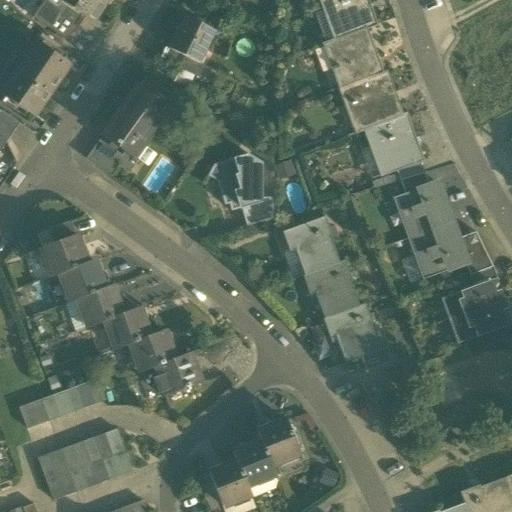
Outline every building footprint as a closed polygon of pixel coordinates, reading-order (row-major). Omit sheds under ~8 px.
[(62,40),(71,26),(54,13),(61,3),(56,0),(47,0),(43,4),(42,5),(33,18),(62,40)] [(92,23),(107,0),(56,0),(61,3),(81,16),(92,23)] [(325,11),(336,40),(365,29),(373,26),(365,6),(368,5),(366,0),(318,0),(322,12),(325,11)] [(81,16),(61,3),(54,13),(71,26),(74,28),(81,16)] [(325,11),(322,12),(314,15),(324,44),(336,40),(325,11)] [(185,58),(198,64),(214,32),(186,19),(171,49),(170,51),(185,58)] [(340,71),(346,87),(379,75),(369,47),(372,46),(365,29),(336,40),(324,44),(323,45),(334,74),(340,71)] [(0,95),(33,118),(69,65),(36,43),(25,58),(16,72),(0,95)] [(163,60),(180,70),(185,58),(170,51),(171,49),(167,47),(160,59),(163,60)] [(16,72),(25,58),(20,54),(10,68),(16,72)] [(185,58),(180,70),(194,78),(198,80),(205,68),(198,64),(185,58)] [(154,72),(173,82),(180,70),(163,60),(154,72)] [(194,78),(180,70),(173,82),(187,90),(194,78)] [(361,133),(364,132),(403,118),(386,73),(379,75),(346,87),(339,90),(346,106),(350,104),(361,133)] [(137,89),(167,111),(173,102),(172,101),(175,98),(144,79),(137,89)] [(103,136),(120,148),(138,161),(143,165),(152,153),(143,146),(167,111),(137,89),(103,136)] [(0,152),(19,124),(0,111),(0,152)] [(204,117),(201,122),(212,128),(215,124),(204,117)] [(405,117),(403,118),(364,132),(370,148),(374,147),(384,176),(396,172),(418,163),(420,163),(412,141),(414,140),(405,117)] [(196,131),(207,138),(212,128),(201,122),(196,131)] [(112,159),(120,148),(103,136),(95,147),(112,159)] [(86,160),(111,178),(120,165),(112,159),(95,147),(86,160)] [(374,147),(370,148),(360,152),(371,181),(384,176),(374,147)] [(112,159),(120,165),(129,172),(138,161),(120,148),(112,159)] [(229,205),(231,212),(241,209),(260,204),(260,201),(260,165),(246,156),(213,166),(207,177),(217,182),(224,206),(229,205)] [(290,161),(272,167),(278,182),(295,176),(290,161)] [(396,172),(400,182),(424,175),(420,163),(418,163),(396,172)] [(429,187),(424,175),(400,182),(399,182),(404,195),(429,187)] [(396,199),(410,239),(451,224),(436,184),(429,187),(404,195),(396,199)] [(241,209),(246,227),(272,220),(272,199),(260,201),(260,204),(241,209)] [(297,252),(306,277),(339,264),(330,239),(332,238),(325,219),(284,234),(291,254),(297,252)] [(48,232),(53,244),(75,236),(71,224),(48,232)] [(457,240),(451,224),(410,239),(416,255),(425,280),(465,265),(466,265),(462,254),(457,240)] [(53,244),(48,232),(48,231),(36,235),(41,248),(53,244)] [(462,254),(482,247),(475,234),(457,240),(462,254)] [(52,278),(60,274),(86,265),(75,236),(53,244),(41,248),(52,278)] [(465,265),(469,277),(492,268),(482,247),(462,254),(466,265),(465,265)] [(297,252),(291,254),(284,257),(293,281),(304,277),(306,277),(297,252)] [(425,280),(416,255),(400,261),(409,286),(425,280)] [(70,302),(78,299),(104,290),(94,262),(86,265),(60,274),(70,302)] [(346,262),(339,264),(306,277),(304,277),(311,297),(316,296),(325,320),(360,307),(351,283),(353,282),(346,262)] [(469,277),(473,288),(489,282),(489,283),(496,280),(492,268),(469,277)] [(440,300),(448,321),(501,301),(498,292),(493,294),(489,283),(489,282),(473,288),(440,300)] [(88,328),(106,322),(123,315),(113,287),(104,290),(78,299),(88,328)] [(78,299),(70,302),(64,305),(74,333),(88,328),(78,299)] [(505,311),(501,301),(448,321),(457,345),(511,325),(511,324),(507,312),(501,315),(500,312),(505,311)] [(364,306),(360,307),(325,320),(322,321),(329,340),(335,338),(345,364),(360,359),(379,352),(379,351),(369,325),(371,324),(364,306)] [(116,350),(131,344),(150,337),(140,309),(123,315),(106,322),(116,350)] [(142,372),(157,367),(175,360),(165,332),(150,337),(131,344),(142,372)] [(324,339),(310,343),(317,362),(331,358),(324,339)] [(360,359),(365,372),(392,363),(387,348),(379,351),(379,352),(360,359)] [(190,355),(175,360),(157,367),(167,397),(201,384),(190,355)] [(86,384),(95,405),(106,401),(98,380),(86,384)] [(86,384),(75,388),(83,409),(95,405),(86,384)] [(72,413),(83,409),(75,388),(65,392),(72,413)] [(61,417),(72,413),(65,392),(53,397),(61,417)] [(49,422),(61,417),(53,397),(42,401),(49,422)] [(39,425),(49,422),(42,401),(32,404),(39,425)] [(27,430),(39,425),(32,404),(19,409),(27,430)] [(257,433),(261,442),(271,466),(299,455),(286,422),(257,433)] [(117,431),(105,435),(113,455),(124,451),(117,431)] [(105,435),(94,439),(101,459),(113,455),(105,435)] [(94,439),(83,444),(90,464),(101,459),(94,439)] [(237,463),(247,487),(274,476),(271,466),(261,442),(233,453),(237,463)] [(83,444),(72,448),(79,468),(90,464),(83,444)] [(72,448),(60,452),(68,472),(79,468),(72,448)] [(124,451),(113,455),(121,477),(132,473),(124,451)] [(60,452),(50,456),(58,477),(68,472),(60,452)] [(109,481),(121,477),(113,455),(101,459),(109,481)] [(46,481),(58,477),(50,456),(38,460),(46,481)] [(98,485),(109,481),(101,459),(90,464),(98,485)] [(222,508),(250,496),(247,487),(237,463),(208,474),(212,484),(221,507),(222,508)] [(87,490),(98,485),(90,464),(79,468),(87,490)] [(76,494),(87,490),(79,468),(68,472),(76,494)] [(319,483),(333,489),(339,475),(324,470),(319,483)] [(65,497),(76,494),(68,472),(58,477),(65,497)] [(277,482),(274,476),(247,487),(250,496),(251,498),(274,489),(277,482)] [(53,502),(65,497),(58,477),(46,481),(53,502)] [(460,493),(464,505),(467,511),(511,511),(511,496),(506,479),(481,488),(480,486),(460,493)] [(201,488),(210,511),(221,507),(212,484),(201,488)] [(250,496),(222,508),(223,511),(248,511),(256,509),(251,498),(250,496)] [(146,511),(143,502),(132,506),(133,511),(146,511)]
